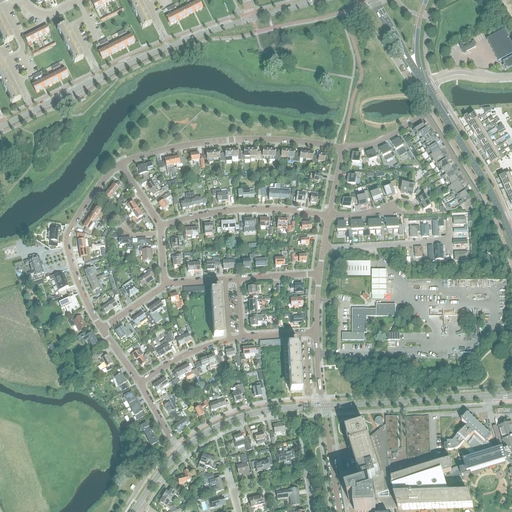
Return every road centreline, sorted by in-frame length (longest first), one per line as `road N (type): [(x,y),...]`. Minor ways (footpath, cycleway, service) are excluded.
road 1 (tertiary): [(0,127),(166,47),(251,19)]
road 2 (residential): [(120,164),(232,139),(343,146)]
road 3 (residential): [(343,146),(384,138),(426,114),(477,200),(466,206)]
road 4 (tertiary): [(322,406),(511,394)]
road 5 (residential): [(101,328),(67,234),(120,164)]
road 6 (residential): [(161,224),(244,209),(329,215)]
road 7 (secondary): [(503,218),(425,85)]
road 8 (tertiary): [(180,451),(249,414),(322,406)]
road 9 (residential): [(323,247),(449,240)]
